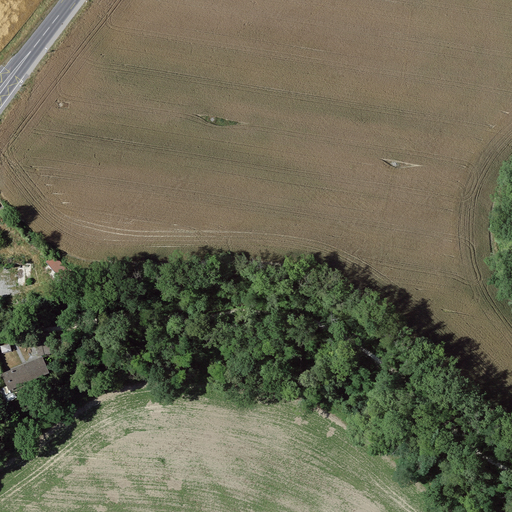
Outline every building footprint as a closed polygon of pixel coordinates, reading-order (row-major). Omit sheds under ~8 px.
[(38,248),(33,242),(28,246),(33,252),(38,248)] [(62,265),(53,255),(41,265),(58,286),(63,283),(69,290),(80,281),(64,263),(62,265)] [(19,342),(35,339),(38,355),(62,350),(59,338),(50,340),(50,335),(36,334),(18,337),(19,342)] [(10,344),(1,346),(3,353),(12,351),(10,344)] [(41,357),(1,373),(8,390),(48,373),(41,357)]
